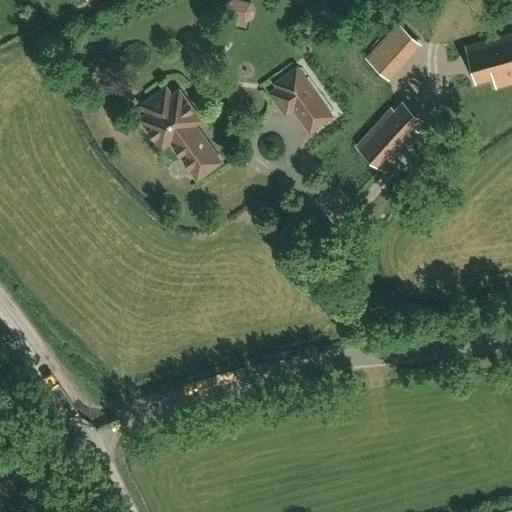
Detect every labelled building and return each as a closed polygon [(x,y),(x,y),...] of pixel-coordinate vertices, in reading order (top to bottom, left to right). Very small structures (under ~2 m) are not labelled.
[(225,10),(250,15),(252,9),(248,3),(234,0),(231,0),(226,3),(225,10)] [(7,3),(0,6),(0,24),(3,30),(17,24),(7,3)] [(511,80),(511,33),(466,46),(470,58),(473,69),(476,81),(493,76),(494,80),(495,85),(511,80)] [(386,75),(397,63),(378,46),(367,58),(386,75)] [(292,108),(309,130),(329,115),(295,68),(274,83),(277,87),(269,92),(284,113),(292,108)] [(141,104),(147,112),(139,118),(160,146),(168,140),(195,178),(218,161),(190,124),(198,118),(177,90),(169,95),(163,88),(141,104)] [(382,168),(416,130),(414,127),(421,119),(402,101),(394,110),(391,107),(357,145),(382,168)] [(420,190),(407,176),(390,192),(403,206),(420,190)]
